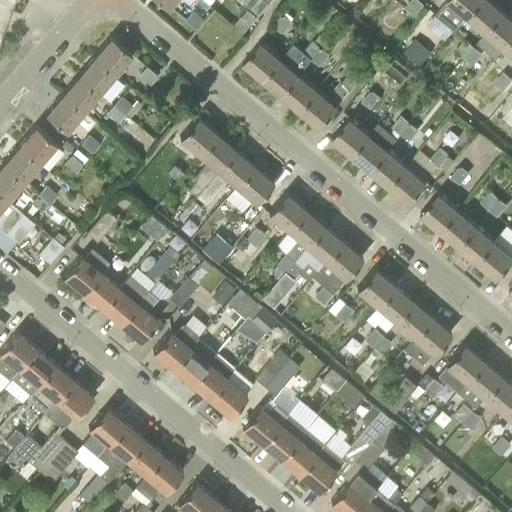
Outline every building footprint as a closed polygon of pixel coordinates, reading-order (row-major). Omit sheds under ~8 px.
[(241,0),(259,15),(271,0),(241,0)] [(415,15),(424,2),(421,0),(411,0),(405,8),(415,15)] [(455,30),(468,16),(480,0),(446,0),(435,13),(455,30)] [(491,0),(480,0),(468,16),(486,31),(504,10),(491,0)] [(511,17),(504,10),(486,31),(487,32),(480,40),(498,55),(511,38),(511,17)] [(197,28),(204,20),(194,11),(187,19),(197,28)] [(281,32),(291,21),(282,14),(273,24),(281,32)] [(95,55),(116,72),(132,53),(111,35),(95,55)] [(420,65),(432,50),(415,37),(404,51),(420,65)] [(511,38),(498,55),(511,66),(511,38)] [(243,60),(263,77),(281,56),(261,39),(243,60)] [(295,41),(281,56),(263,77),(282,92),(298,72),(311,57),(320,45),(315,40),(313,39),(305,49),(295,41)] [(455,51),(463,57),(474,46),(466,39),(455,51)] [(311,57),(320,64),(329,53),(320,45),(311,57)] [(474,46),(463,57),(471,64),(482,53),(474,46)] [(374,72),(386,58),(378,51),(366,65),(374,72)] [(116,72),(95,55),(79,74),(100,91),(116,72)] [(151,82),(158,75),(147,66),(141,73),(151,82)] [(351,88),(359,78),(350,70),(342,81),(351,88)] [(502,90),(511,78),(511,77),(504,71),(494,83),(502,90)] [(301,109),(318,88),(298,72),(282,92),(301,109)] [(100,91),(79,74),(63,92),(84,110),(100,91)] [(113,98),(124,80),(114,74),(104,92),(113,98)] [(318,88),(301,109),(320,126),(338,105),(337,104),(327,96),(318,88)] [(381,96),(380,95),(373,89),(372,91),(370,90),(362,100),(371,108),(381,96)] [(84,110),(63,92),(46,112),(67,130),(84,110)] [(114,104),(126,114),(130,117),(143,103),(137,98),(132,104),(122,95),(114,104)] [(126,114),(114,104),(108,111),(119,121),(126,114)] [(392,126),(401,133),(411,121),(402,114),(392,126)] [(200,153),(217,132),(197,115),(180,136),(200,153)] [(332,136),(352,152),(369,131),(350,115),(332,136)] [(369,131),(352,152),(371,168),(388,148),(397,136),(379,121),(370,132),(369,131)] [(411,121),(401,133),(410,140),(419,128),(411,121)] [(19,144),(40,161),(57,141),(36,124),(19,144)] [(197,195),(236,148),(217,132),(200,153),(209,160),(199,172),(202,174),(189,188),(197,195)] [(94,151),(101,142),(88,133),(81,142),(94,151)] [(70,151),(74,147),(66,140),(62,145),(70,151)] [(40,161),(19,144),(4,162),(24,180),(40,161)] [(440,166),(449,154),(440,147),(431,158),(440,166)] [(237,185),(255,164),(236,148),(197,195),(207,203),(229,178),(237,185)] [(388,148),(371,168),(390,185),(408,164),(388,148)] [(77,172),(84,163),(71,153),(64,162),(77,172)] [(24,180),(4,162),(0,166),(0,190),(9,198),(24,180)] [(168,171),(178,179),(184,171),(174,163),(168,171)] [(255,164),(237,185),(257,201),(274,181),(255,164)] [(408,164),(390,185),(409,201),(427,180),(408,164)] [(459,182),(468,172),(460,165),(451,175),(459,182)] [(39,192),(50,202),(57,194),(46,184),(39,192)] [(489,208),(498,197),(502,193),(497,188),(493,192),(491,190),(486,195),(478,188),(474,192),(482,199),(481,201),(489,208)] [(35,220),(9,198),(0,190),(0,240),(10,249),(35,220)] [(269,211),(288,228),(305,207),(286,191),(269,211)] [(420,211),(440,228),(457,207),(438,191),(420,211)] [(50,202),(39,192),(32,201),(43,210),(50,202)] [(498,197),(489,208),(497,215),(507,205),(498,197)] [(192,198),(186,205),(194,212),(200,205),(192,198)] [(98,240),(118,217),(107,207),(87,231),(98,240)] [(305,207),(288,228),(297,235),(296,236),(297,238),(277,263),(286,270),(325,223),(305,207)] [(457,207),(440,228),(459,244),(476,223),(457,207)] [(158,240),(168,227),(151,212),(140,225),(158,240)] [(325,223),(286,270),(263,296),(274,306),(296,279),(292,277),(297,271),(298,272),(299,271),(309,280),(313,275),(343,239),(325,223)] [(476,223),(459,244),(477,260),(495,239),(476,223)] [(256,245),(265,233),(256,226),(247,237),(256,245)] [(220,263),(234,246),(215,230),(201,248),(220,263)] [(50,262),(64,245),(53,236),(39,253),(50,262)] [(343,239),(313,275),(324,284),(315,295),(325,301),(363,256),(343,239)] [(511,253),(495,239),(477,260),(497,276),(511,258),(511,253)] [(82,253),(64,274),(85,291),(102,271),(113,258),(95,243),(85,255),(82,253)] [(165,250),(145,272),(155,280),(174,258),(165,250)] [(180,305),(214,265),(204,257),(188,275),(188,274),(170,296),(180,305)] [(274,273),(279,278),(286,270),(277,263),(274,267),(274,273)] [(377,304),(395,283),(375,266),(358,287),(377,304)] [(102,271),(85,291),(103,306),(120,286),(102,270),(102,271)] [(131,274),(120,286),(103,306),(122,322),(150,288),(131,274)] [(223,303),(235,288),(224,280),(212,295),(223,303)] [(395,283),(377,304),(396,320),(413,299),(395,283)] [(150,288),(122,322),(141,338),(159,318),(148,309),(159,296),(150,288)] [(245,317),(258,302),(244,290),(232,305),(245,317)] [(337,311),(344,301),(338,297),(330,308),(336,312),(337,311)] [(413,299),(396,320),(414,336),(432,315),(413,299)] [(344,321),(353,308),(344,301),(337,311),(338,312),(336,314),(344,321)] [(266,330),(277,317),(263,305),(251,318),(257,323),(266,330)] [(432,315),(414,336),(404,347),(422,362),(432,351),(433,353),(451,332),(432,315)] [(183,323),(175,331),(171,328),(153,348),(174,365),(198,336),(183,323)] [(366,339),(374,346),(384,334),(375,327),(366,339)] [(0,366),(10,376),(11,375),(37,345),(18,329),(0,349),(0,366)] [(384,334),(374,346),(382,353),(392,341),(384,334)] [(198,336),(174,365),(192,381),(217,351),(198,336)] [(440,370),(459,387),(483,358),(463,342),(440,370)] [(30,392),(56,361),(37,345),(11,375),(30,392)] [(256,377),(266,385),(290,356),(280,348),(256,377)] [(217,351),(192,381),(210,396),(227,376),(235,367),(217,351)] [(290,356),(266,385),(276,394),(300,365),(290,356)] [(483,358),(459,387),(477,402),(483,395),(484,395),(502,374),(483,358)] [(46,412),(75,377),(56,361),(30,392),(27,395),(46,412)] [(323,380),(336,390),(346,378),(334,368),(323,380)] [(415,383),(396,409),(404,416),(426,390),(432,396),(442,384),(426,371),(415,383)] [(396,409),(415,383),(404,374),(393,388),(379,377),(369,389),(395,411),(396,409)] [(511,382),(502,374),(484,395),(503,411),(511,400),(511,382)] [(227,376),(210,396),(230,414),(248,393),(227,376)] [(75,377),(46,412),(63,427),(75,412),(77,414),(94,394),(75,377)] [(346,378),(336,390),(347,399),(334,415),(342,421),(365,393),(346,378)] [(511,400),(503,411),(511,419),(511,400)] [(243,424),(263,441),(287,412),(274,402),(268,410),(260,404),(243,424)] [(454,414),(462,421),(472,409),(464,403),(454,414)] [(110,441),(127,421),(107,404),(90,424),(110,441)] [(360,453),(390,417),(381,409),(350,445),(360,453)] [(472,409),(462,421),(470,428),(480,416),(472,409)] [(277,453),(275,456),(279,459),(305,427),(287,412),(263,441),(277,453)] [(390,417),(360,453),(358,456),(368,465),(373,459),(401,426),(390,417)] [(127,421),(110,441),(99,453),(109,462),(101,472),(108,478),(127,456),(127,455),(144,436),(127,421)] [(342,453),(353,433),(338,424),(327,444),(342,453)] [(501,454),(511,443),(490,425),(474,444),(486,454),(493,447),(501,454)] [(14,446),(24,434),(16,427),(6,439),(14,446)] [(305,427),(279,459),(283,462),(285,460),(299,472),(324,442),(305,427)] [(39,468),(66,438),(54,429),(41,445),(26,433),(25,435),(24,434),(14,446),(15,447),(15,448),(39,468)] [(127,455),(127,456),(146,472),(163,452),(144,436),(127,455)] [(66,438),(39,468),(53,479),(79,449),(66,438)] [(427,463),(435,453),(418,439),(410,448),(420,457),(418,460),(423,465),(425,462),(427,463)] [(345,459),(324,442),(299,472),(319,489),(345,459)] [(163,452),(146,472),(135,484),(151,499),(158,491),(162,494),(184,469),(163,452)] [(361,473),(357,470),(332,499),(346,511),(355,511),(377,486),(388,473),(373,459),(368,465),(361,473)] [(472,500),(479,492),(454,470),(446,479),(472,500)] [(179,500),(187,508),(183,511),(203,511),(216,497),(196,480),(179,500)] [(123,499),(133,487),(125,481),(115,492),(123,499)] [(386,511),(395,502),(387,495),(377,486),(355,511),(386,511)] [(395,502),(398,498),(402,493),(394,487),(387,495),(395,502)] [(417,511),(427,501),(419,495),(410,506),(417,511)] [(234,511),(216,497),(203,511),(234,511)] [(404,511),(408,509),(408,508),(398,498),(395,502),(386,511),(404,511)] [(154,511),(155,511),(142,501),(132,511),(154,511)] [(430,511),(435,507),(427,501),(417,511),(430,511)]
